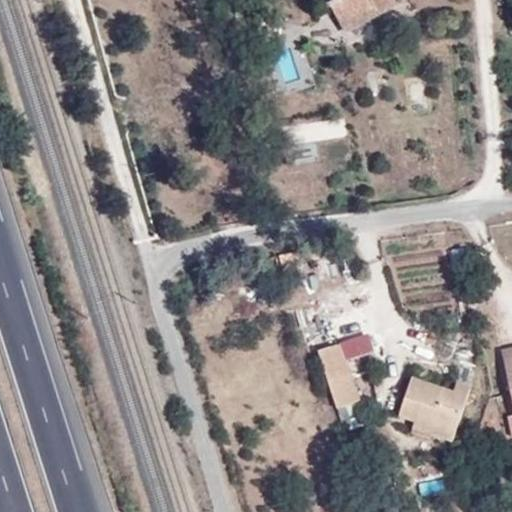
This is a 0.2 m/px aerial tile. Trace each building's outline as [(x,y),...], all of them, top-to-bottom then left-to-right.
[(378,0),(336,0),(345,19),(381,4),(378,0)] [(399,6),(397,0),(378,0),(381,4),(345,19),(348,26),(399,6)] [(361,356),(355,339),(340,344),(346,361),(361,356)] [(317,352),(337,407),(359,400),(346,361),(340,344),(317,352)] [(511,348),(502,350),(511,399),(511,348)] [(398,417),(414,423),(418,411),(436,418),(430,435),(452,442),(470,387),(456,382),(453,392),(412,378),(398,417)] [(418,411),(414,423),(413,430),(430,435),(436,418),(418,411)]
